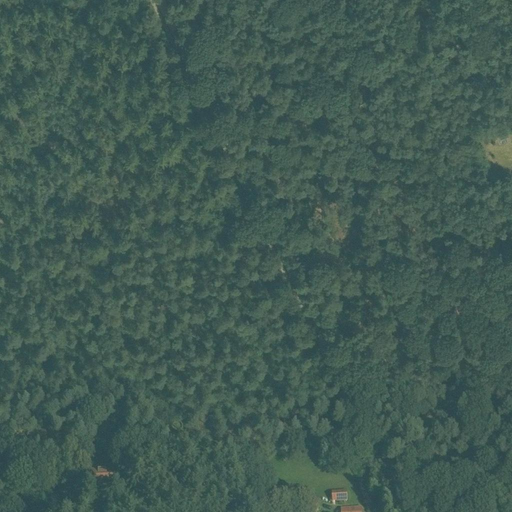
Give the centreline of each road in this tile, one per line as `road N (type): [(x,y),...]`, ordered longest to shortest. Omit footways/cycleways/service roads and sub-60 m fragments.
road 1 (track): [(155,0),(405,511)]
road 2 (track): [(0,50),(170,414)]
road 3 (track): [(257,209),(0,243)]
